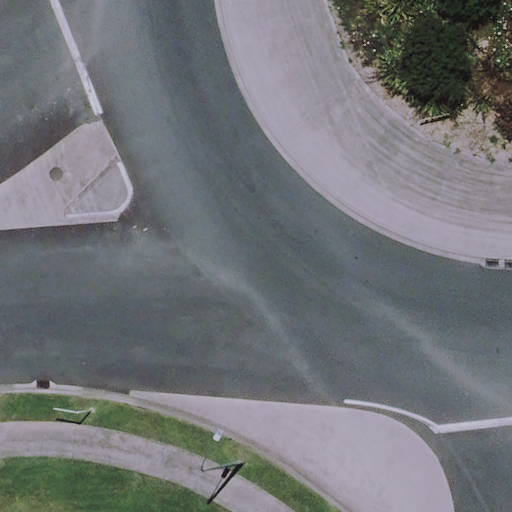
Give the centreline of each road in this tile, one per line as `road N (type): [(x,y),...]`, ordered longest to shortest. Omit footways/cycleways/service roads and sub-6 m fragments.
road 1 (tertiary): [(251,260),(219,233),(160,148),(117,7)]
road 2 (tertiary): [(494,364),(392,344),(298,300),(251,260)]
road 3 (unclassified): [(251,260),(0,297)]
road 4 (unclassified): [(0,85),(117,7)]
